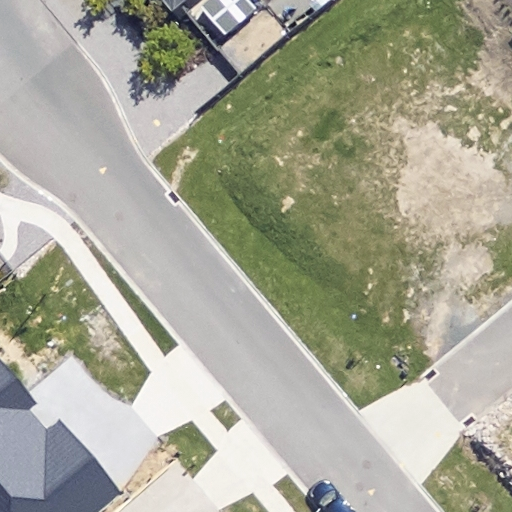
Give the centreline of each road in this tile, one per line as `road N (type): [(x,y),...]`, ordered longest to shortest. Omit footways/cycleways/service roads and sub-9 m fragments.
road 1 (residential): [(0,49),(388,511)]
road 2 (unknown): [(387,510),(511,405)]
